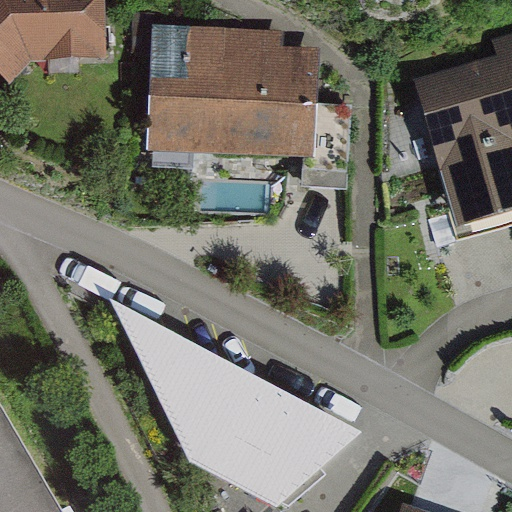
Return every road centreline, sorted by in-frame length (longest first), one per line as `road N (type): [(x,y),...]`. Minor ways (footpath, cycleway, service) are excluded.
road 1 (residential): [(32,211),(511,460)]
road 2 (track): [(353,374),(368,337),(362,75),(291,19),(246,0)]
road 3 (residential): [(32,211),(38,274),(157,511)]
road 4 (unknown): [(403,399),(301,511)]
